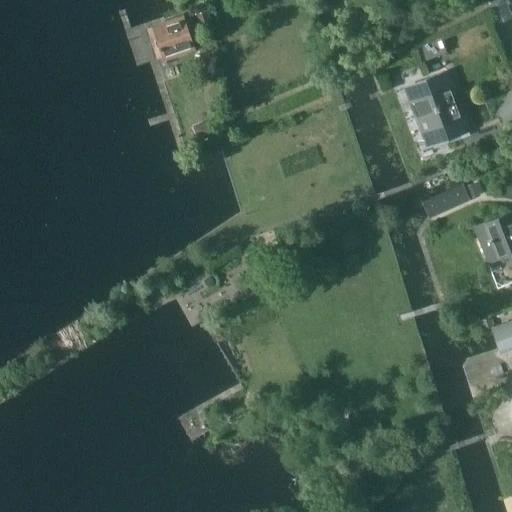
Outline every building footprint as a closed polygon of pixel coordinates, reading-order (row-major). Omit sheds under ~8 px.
[(197,14),(203,30),(212,27),(206,11),(197,14)] [(194,48),(194,47),(183,17),(154,27),(165,58),(194,48)] [(448,73),(407,88),(418,117),(428,144),(468,129),(458,102),(448,73)] [(463,187),(424,204),(431,220),(470,202),(463,187)] [(511,212),(484,223),(499,259),(506,256),(510,266),(511,265),(511,212)] [(501,353),(511,349),(511,321),(492,328),(501,353)]
